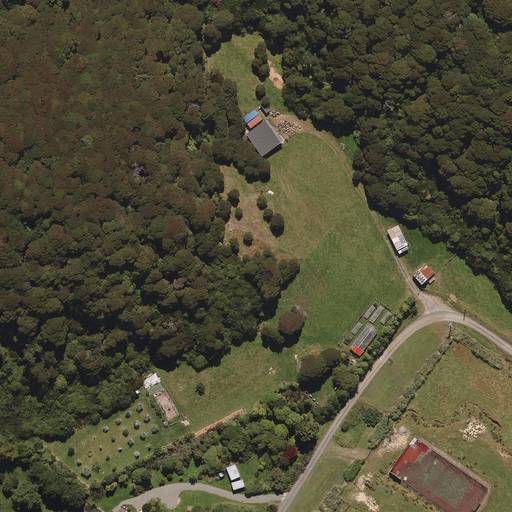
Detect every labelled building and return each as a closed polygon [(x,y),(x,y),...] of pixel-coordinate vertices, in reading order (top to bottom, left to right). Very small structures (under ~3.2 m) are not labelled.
[(265,102),(259,106),(266,115),(272,111),(265,102)] [(282,142),(267,120),(247,135),(262,157),(282,142)] [(391,227),(386,229),(397,251),(408,246),(402,233),(395,237),(391,227)] [(434,273),(427,266),(414,277),(421,285),(434,273)] [(378,332),(368,324),(354,344),(363,351),(378,332)] [(240,477),(235,463),(227,467),(232,480),(240,477)] [(245,487),(242,480),(232,483),(234,490),(245,487)]
